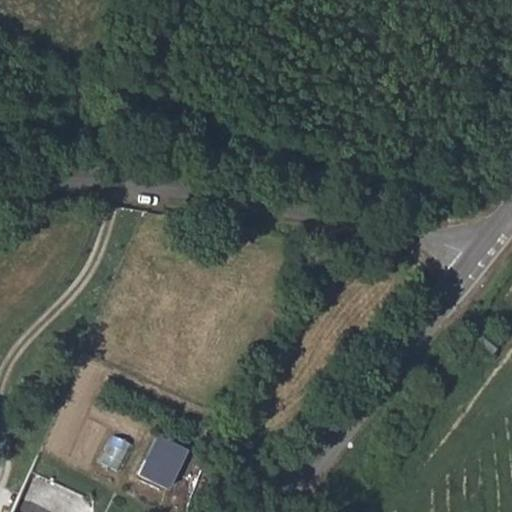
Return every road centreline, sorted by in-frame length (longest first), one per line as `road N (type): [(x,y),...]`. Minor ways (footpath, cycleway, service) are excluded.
road 1 (unclassified): [(470,267),(422,244),(137,186),(0,193)]
road 2 (tertiary): [(277,511),(470,267)]
road 3 (unknown): [(137,186),(97,265),(6,381),(0,419)]
